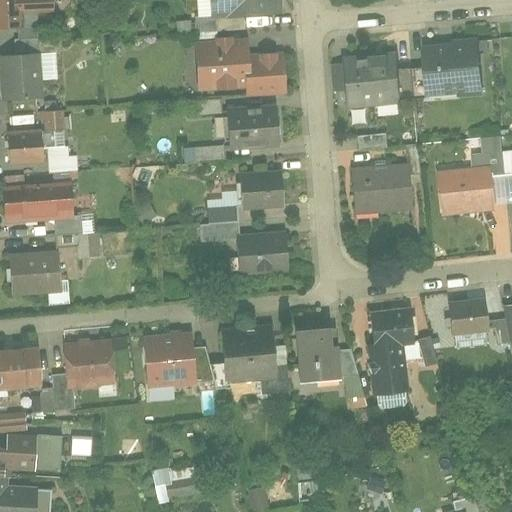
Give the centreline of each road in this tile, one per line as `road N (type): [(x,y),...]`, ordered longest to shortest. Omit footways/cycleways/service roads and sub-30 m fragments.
road 1 (residential): [(511,272),(359,287),(341,275),(331,253),(315,25)]
road 2 (residential): [(511,2),(315,25)]
